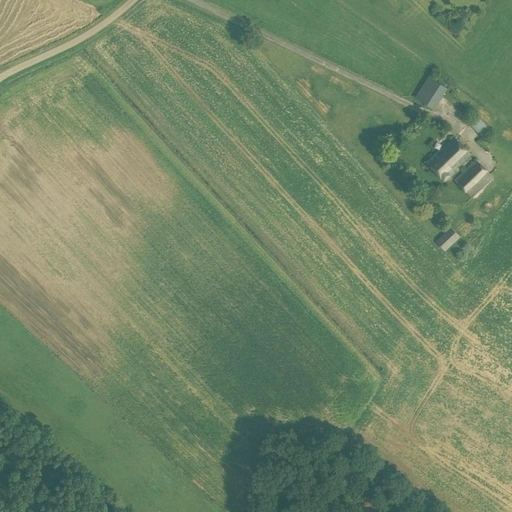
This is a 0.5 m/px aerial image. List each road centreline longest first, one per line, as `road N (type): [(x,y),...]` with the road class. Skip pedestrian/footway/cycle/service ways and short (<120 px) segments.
road 1 (unclassified): [(0,79),(87,36),(136,0)]
road 2 (track): [(0,411),(119,511)]
